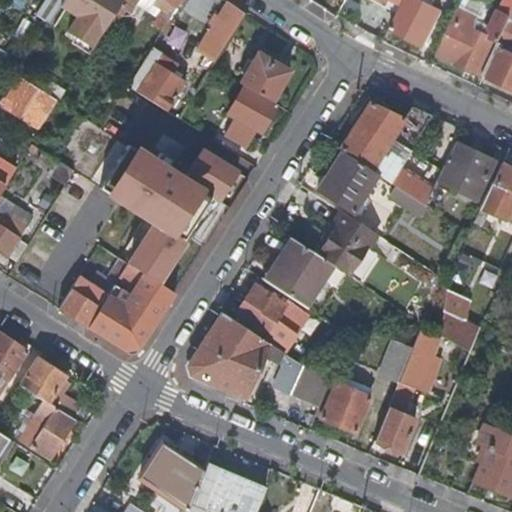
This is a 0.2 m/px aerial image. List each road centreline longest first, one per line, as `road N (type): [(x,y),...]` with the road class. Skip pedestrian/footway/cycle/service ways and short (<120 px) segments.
road 1 (residential): [(132,386),(350,54)]
road 2 (residential): [(132,386),(442,511)]
road 3 (residential): [(511,132),(350,54)]
road 4 (residential): [(0,301),(132,386)]
road 5 (residential): [(51,511),(132,386)]
